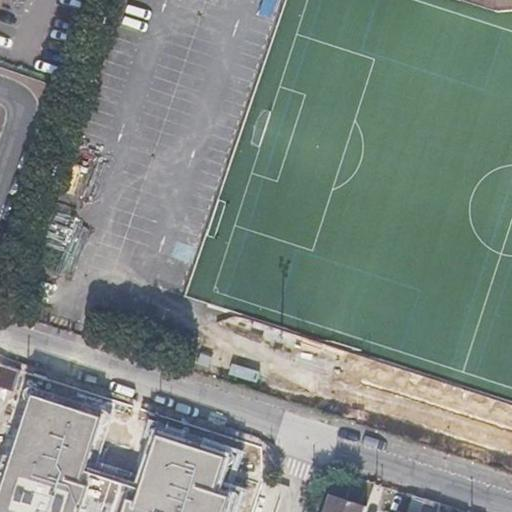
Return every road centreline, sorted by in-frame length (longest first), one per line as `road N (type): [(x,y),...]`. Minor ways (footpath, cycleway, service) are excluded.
road 1 (residential): [(0,335),(310,431)]
road 2 (residential): [(310,431),(511,502)]
road 3 (residential): [(0,84),(13,88),(24,123),(0,195)]
